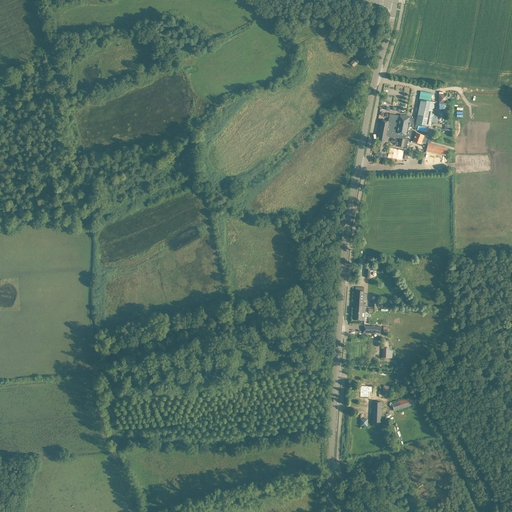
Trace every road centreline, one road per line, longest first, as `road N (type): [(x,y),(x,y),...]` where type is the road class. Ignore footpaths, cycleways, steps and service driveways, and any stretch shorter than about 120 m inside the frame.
road 1 (tertiary): [(332,511),(345,236),(394,3)]
road 2 (track): [(511,93),(434,91),(381,79),(317,0)]
